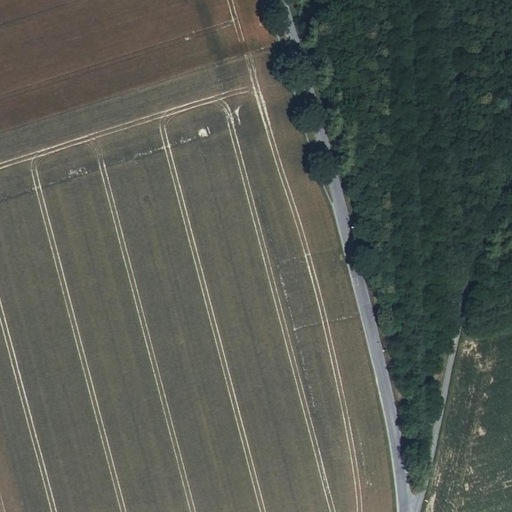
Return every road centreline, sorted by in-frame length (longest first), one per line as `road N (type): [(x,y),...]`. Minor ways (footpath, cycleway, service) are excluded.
road 1 (tertiary): [(407,511),(322,141),(267,0)]
road 2 (unclassified): [(408,511),(421,494),(511,134)]
